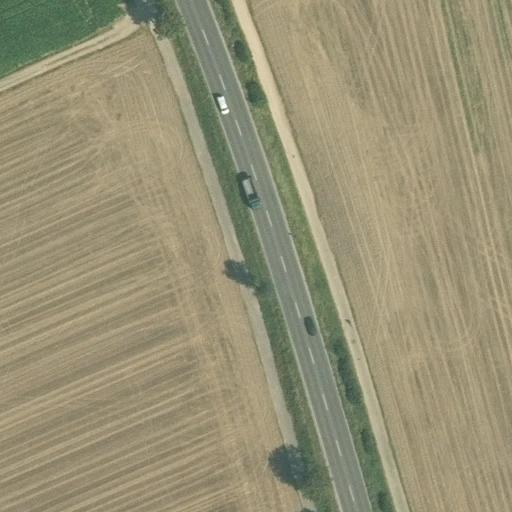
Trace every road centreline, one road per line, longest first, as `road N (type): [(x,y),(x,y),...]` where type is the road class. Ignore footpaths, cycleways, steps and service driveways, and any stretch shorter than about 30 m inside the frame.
road 1 (secondary): [(190,0),(357,511)]
road 2 (track): [(401,511),(313,217),(236,0)]
road 3 (track): [(147,0),(263,340),(310,511)]
road 4 (track): [(0,88),(152,19)]
